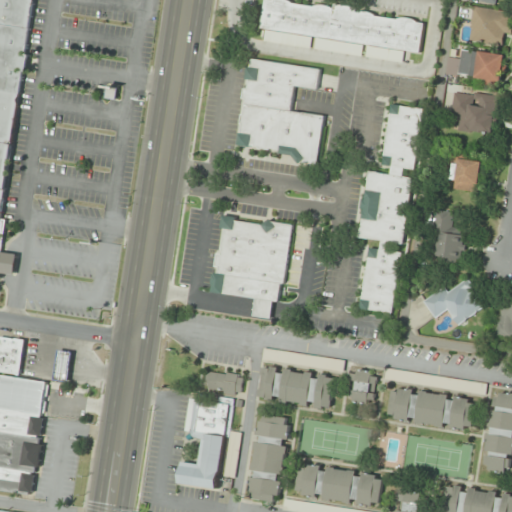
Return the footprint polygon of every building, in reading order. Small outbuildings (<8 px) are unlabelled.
[(34,0),(26,54),(29,55),(26,71),(24,71),(0,226),(0,252),(17,255),(14,275),(0,273),(0,0),(34,0)] [(424,18),(300,0),(265,0),(260,35),(311,42),(310,46),(360,54),(361,46),(382,50),(380,59),(399,61),(400,53),(418,55),(424,18)] [(473,6),(506,11),(505,21),(511,22),(511,29),(509,47),(467,40),(473,6)] [(460,58),(448,57),(445,74),(501,82),(505,56),(461,49),(460,58)] [(320,70),(250,59),(236,148),(317,161),(324,118),(291,112),(295,87),(316,91),(320,70)] [(119,88),(109,87),(108,98),(118,99),(119,88)] [(451,113),(459,114),(456,131),(494,137),(500,97),(454,90),(451,113)] [(392,314),(412,178),(402,177),(403,169),(414,170),(423,109),(391,104),(382,165),(390,166),(389,174),(368,171),(358,238),(380,241),(378,249),(368,248),(359,309),(392,314)] [(482,157),(454,152),(448,188),(477,192),(482,157)] [(434,255),(440,256),(439,263),(455,265),(456,259),(460,259),(461,250),(465,251),(466,245),(462,244),(463,235),(460,235),(461,228),(452,227),(454,212),(436,209),(433,232),(437,232),(434,255)] [(293,226),(226,216),(220,252),(218,252),(212,291),(256,298),(253,316),(271,318),(274,300),(281,302),(293,226)] [(444,286),(423,301),(436,319),(449,310),(459,325),(486,306),(467,279),(448,292),(444,286)] [(511,299),(500,301),(504,320),(497,321),(500,334),(511,331),(511,299)] [(0,337),(5,338),(5,336),(15,338),(15,337),(24,339),(18,374),(0,371),(0,337)] [(58,349),(71,351),(67,381),(53,379),(58,349)] [(278,360),(278,350),(264,350),(264,360),(278,360)] [(258,399),(330,410),(335,376),(263,365),(258,399)] [(347,402),(373,406),(378,373),(352,369),(347,402)] [(241,395),(244,376),(208,370),(205,390),(241,395)] [(0,490),(35,495),(50,382),(1,376),(0,384),(0,490)] [(426,377),(425,387),(486,393),(487,383),(426,377)] [(477,400),(392,387),(387,419),(472,432),(477,400)] [(482,469),(510,474),(511,460),(511,393),(494,391),(482,469)] [(219,489),(221,476),(234,478),(241,433),(231,431),(236,400),(220,397),(219,403),(195,400),(190,435),(204,437),(200,464),(182,461),(179,483),(219,489)] [(246,498),(279,503),(291,419),(258,414),(246,498)] [(384,476),(300,463),(295,496),(379,509),(384,476)] [(511,511),(511,494),(447,485),(443,511),(511,511)] [(424,511),(427,494),(401,490),(397,511),(424,511)] [(291,511),(370,511),(286,501),(285,511),(291,511)]
